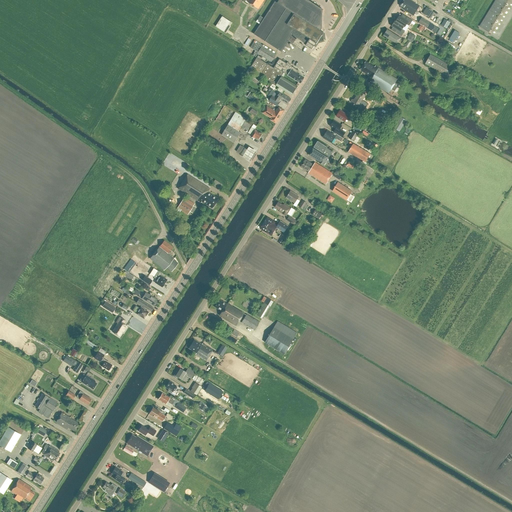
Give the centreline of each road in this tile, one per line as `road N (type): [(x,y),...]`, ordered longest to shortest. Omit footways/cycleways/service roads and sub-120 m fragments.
road 1 (unclassified): [(71,511),(398,0)]
road 2 (track): [(508,511),(241,351)]
road 3 (primary): [(189,270),(354,8)]
road 4 (primary): [(35,511),(189,270)]
road 5 (track): [(0,85),(123,169),(150,204)]
